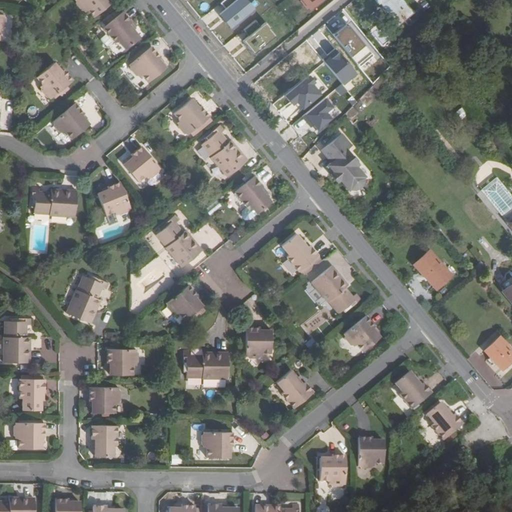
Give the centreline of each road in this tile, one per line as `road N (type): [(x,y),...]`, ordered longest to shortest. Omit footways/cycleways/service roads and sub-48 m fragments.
road 1 (residential): [(426,323),(280,445),(253,483),(142,482)]
road 2 (tertiary): [(315,191),(426,323)]
road 3 (residential): [(315,191),(214,276),(231,296)]
road 4 (residential): [(126,123),(71,163),(29,158),(0,141)]
road 5 (residential): [(341,0),(231,90)]
road 6 (residential): [(61,475),(65,343)]
road 7 (tertiary): [(231,90),(315,191)]
road 8 (tertiary): [(426,323),(495,406),(508,409)]
